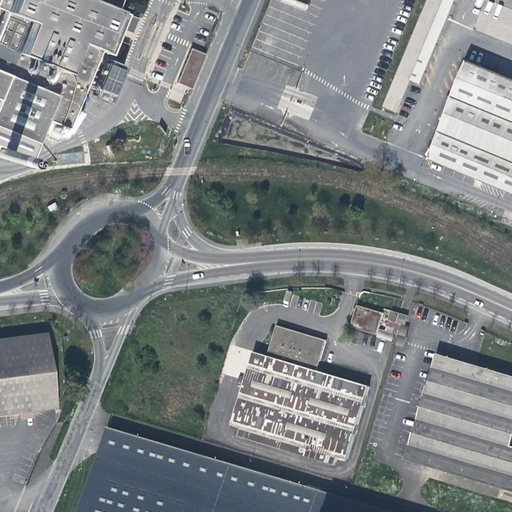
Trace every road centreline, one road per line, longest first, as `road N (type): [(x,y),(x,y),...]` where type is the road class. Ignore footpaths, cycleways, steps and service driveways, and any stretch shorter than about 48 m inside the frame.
road 1 (tertiary): [(242,264),(373,262),(511,310)]
road 2 (tertiary): [(250,0),(172,193)]
road 3 (unclassified): [(103,374),(44,511)]
